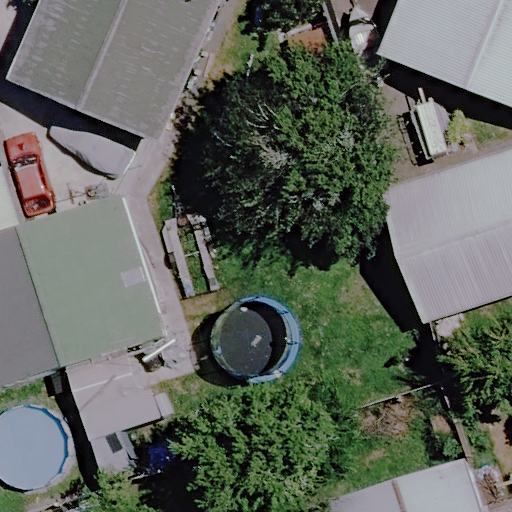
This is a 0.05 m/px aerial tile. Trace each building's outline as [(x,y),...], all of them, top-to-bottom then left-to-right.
[(65,0),(24,82),(168,154),(245,0),(65,0)] [(511,0),(411,0),(387,62),(511,118),(511,0)] [(511,305),(511,158),(387,198),(429,331),(511,305)] [(0,397),(175,348),(135,208),(0,245),(0,397)] [(511,511),(511,508),(499,511),(490,511),(478,468),(333,510),(334,511),(511,511)]
